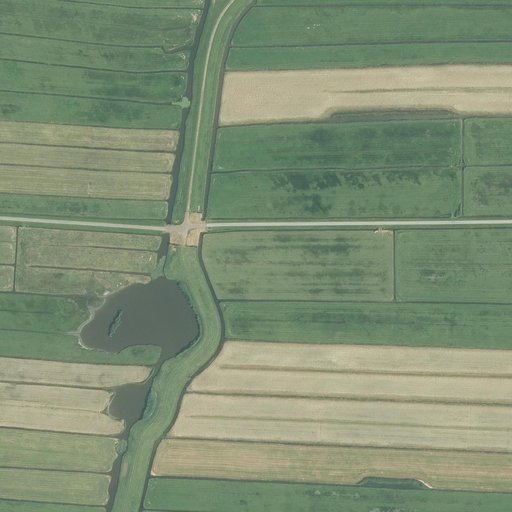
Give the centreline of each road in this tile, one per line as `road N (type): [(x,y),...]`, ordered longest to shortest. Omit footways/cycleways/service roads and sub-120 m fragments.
road 1 (track): [(511,220),(184,229)]
road 2 (track): [(123,511),(138,439),(169,375),(204,344),(207,326),(183,256),(184,229)]
road 3 (unclassified): [(164,228),(0,218)]
